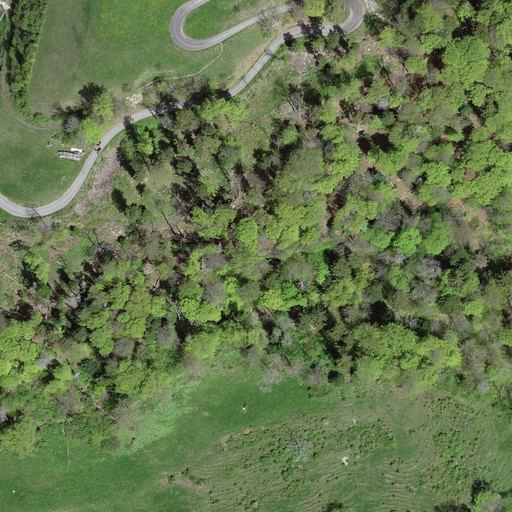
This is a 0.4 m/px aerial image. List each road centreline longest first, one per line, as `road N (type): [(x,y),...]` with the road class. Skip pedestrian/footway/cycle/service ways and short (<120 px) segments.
road 1 (motorway): [(414,511),(134,0)]
road 2 (motorway): [(22,0),(301,511)]
road 3 (track): [(0,202),(24,213),(59,205),(120,125),(230,93),(290,36),(348,18),(358,0)]
road 4 (motorway): [(0,169),(188,511)]
road 5 (track): [(8,0),(6,102),(31,126),(70,123),(181,75)]
